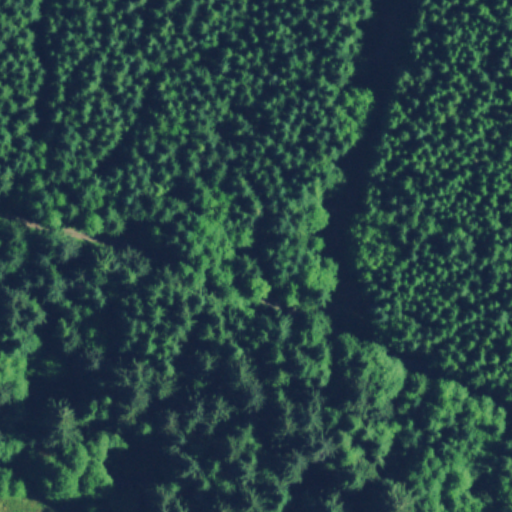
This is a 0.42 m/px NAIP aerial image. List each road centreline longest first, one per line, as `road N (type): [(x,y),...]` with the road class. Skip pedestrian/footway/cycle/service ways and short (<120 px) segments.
road 1 (track): [(0,218),(373,302),(511,374)]
road 2 (track): [(373,302),(385,72),(412,0)]
